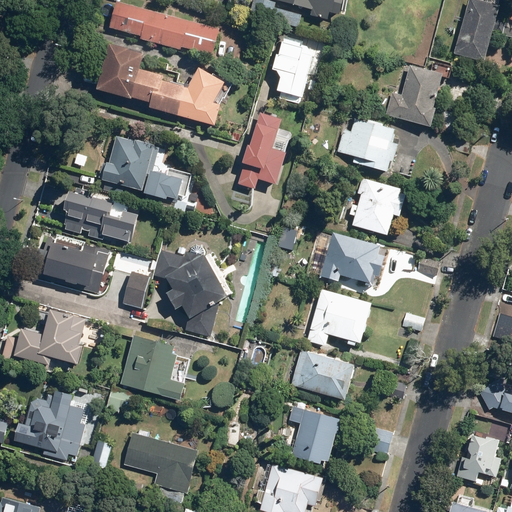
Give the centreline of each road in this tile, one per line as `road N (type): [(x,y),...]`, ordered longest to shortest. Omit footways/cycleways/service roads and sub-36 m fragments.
road 1 (residential): [(409,511),(507,146)]
road 2 (residential): [(63,0),(0,231)]
